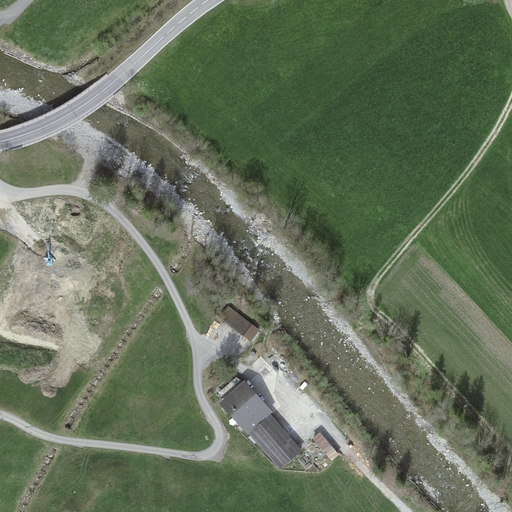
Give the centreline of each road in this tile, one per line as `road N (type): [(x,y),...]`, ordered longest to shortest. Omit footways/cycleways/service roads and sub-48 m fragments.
road 1 (track): [(0,187),(90,195),(130,227),(199,344),(196,389),(218,431),(216,448),(201,456),(45,437),(0,414)]
road 2 (track): [(199,344),(306,411),(403,511)]
road 3 (track): [(374,307),(377,278),(466,173),(511,97)]
road 4 (secondary): [(208,0),(60,119),(0,141)]
